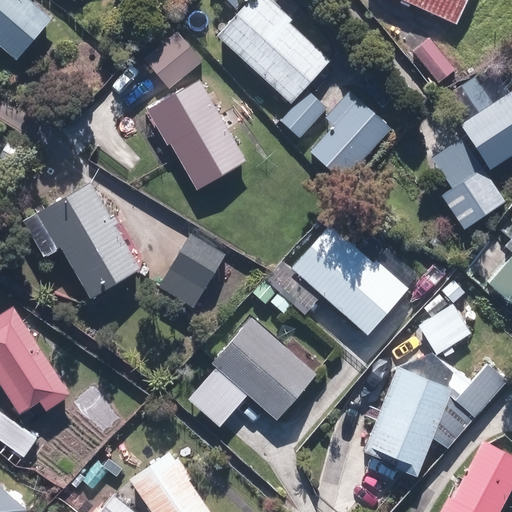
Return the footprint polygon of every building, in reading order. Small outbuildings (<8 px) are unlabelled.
[(0,0),(0,40),(17,55),(51,15),(33,0),(0,0)] [(254,0),(220,38),(293,105),(333,62),(291,23),(293,21),(270,0),(254,0)] [(228,0),(239,10),(248,0),(228,0)] [(398,0),(458,27),(469,0),(398,0)] [(147,60),(171,89),(203,62),(179,34),(147,60)] [(414,53),(439,83),(455,71),(430,40),(414,53)] [(172,145),(199,191),(248,163),(201,82),(148,112),(168,147),(172,145)] [(511,91),(461,126),(491,172),(511,157),(511,91)] [(282,121),(300,139),(328,110),(310,92),(282,121)] [(312,152),(346,182),(391,129),(349,92),(328,117),(336,125),(312,152)] [(462,232),(468,240),(477,233),(472,225),(507,200),(463,139),(434,160),(454,189),(442,197),(465,230),(462,232)] [(386,157),(397,173),(406,167),(395,151),(386,157)] [(62,248),(92,300),(143,271),(92,183),(37,215),(40,222),(29,227),(46,257),(62,248)] [(323,226),(282,272),(361,342),(416,280),(382,250),(368,265),(323,226)] [(161,287),(196,307),(227,254),(192,234),(161,287)] [(511,259),(491,285),(511,302),(511,259)] [(419,326),(438,356),(472,333),(462,318),(474,310),(465,297),(419,326)] [(0,317),(0,382),(20,414),(42,401),(48,411),(70,397),(15,309),(0,317)] [(251,391),(282,417),(320,373),(255,317),(216,361),(221,365),(193,397),(223,423),(251,391)] [(397,471),(418,479),(453,391),(399,369),(366,454),(399,467),(397,471)] [(0,440),(25,458),(38,439),(0,412),(0,440)] [(439,433),(450,443),(461,432),(449,422),(439,433)] [(499,511),(511,488),(511,456),(484,442),(463,484),(458,481),(442,511),(499,511)] [(131,481),(152,511),(210,511),(189,481),(192,479),(179,459),(177,461),(172,453),(131,481)] [(0,511),(25,511),(27,511),(0,488),(0,511)] [(103,511),(135,511),(116,496),(103,511)]
